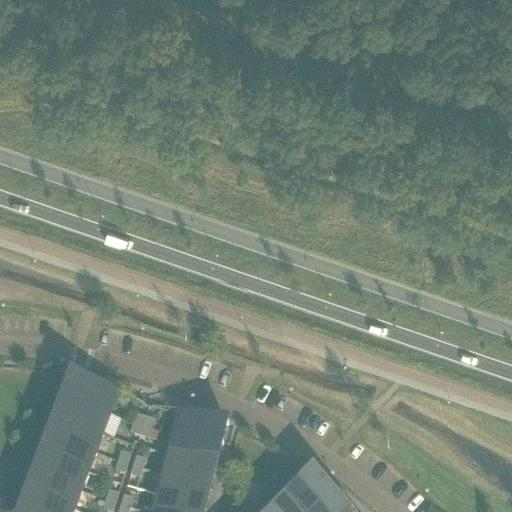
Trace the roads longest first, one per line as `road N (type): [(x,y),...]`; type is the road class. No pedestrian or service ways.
road 1 (secondary): [(0,203),(511,379)]
road 2 (secondary): [(511,337),(0,162)]
road 3 (residential): [(385,511),(316,453),(236,404),(72,357),(0,349)]
road 4 (unclassified): [(511,120),(136,0)]
